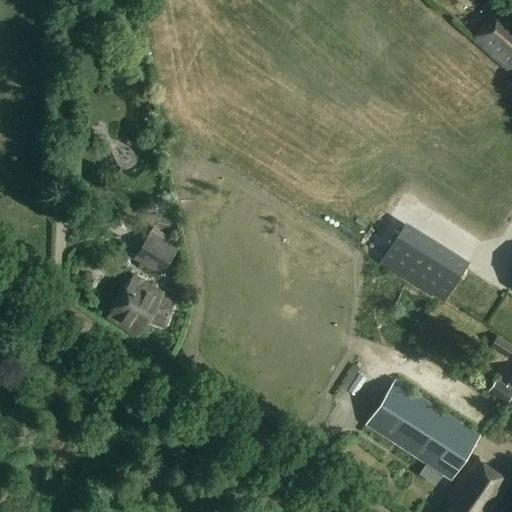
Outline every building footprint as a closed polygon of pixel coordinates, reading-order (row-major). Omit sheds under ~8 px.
[(511,14),(504,7),(476,39),(509,68),(511,65),(511,14)] [(466,269),(404,230),(383,262),(446,301),(466,269)] [(164,275),(178,247),(150,232),(135,260),(164,275)] [(166,327),(176,299),(158,293),(134,277),(109,316),(140,336),(150,321),(166,327)] [(509,358),(511,353),(511,345),(499,336),(492,346),(509,358)] [(511,394),(511,381),(510,384),(497,376),(488,388),(507,401),(511,394)] [(452,482),(483,435),(399,380),(368,427),(452,482)] [(491,511),(511,482),(511,480),(479,457),(439,511),(491,511)]
